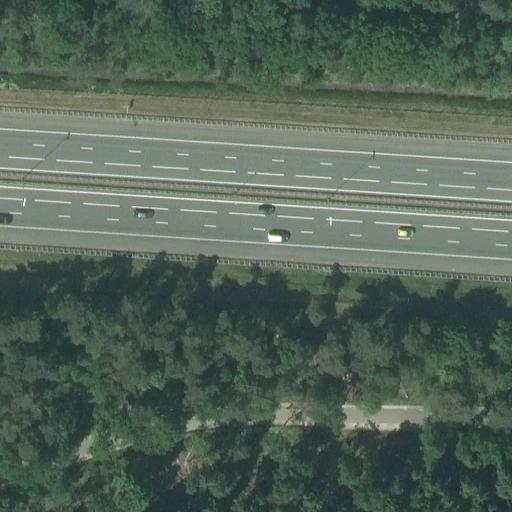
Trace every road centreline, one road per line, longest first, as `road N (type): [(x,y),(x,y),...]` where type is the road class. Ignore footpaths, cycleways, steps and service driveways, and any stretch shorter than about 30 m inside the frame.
road 1 (unclassified): [(511,419),(221,417),(89,446),(0,483)]
road 2 (motorway): [(0,206),(511,240)]
road 3 (motorway): [(511,183),(0,149)]
